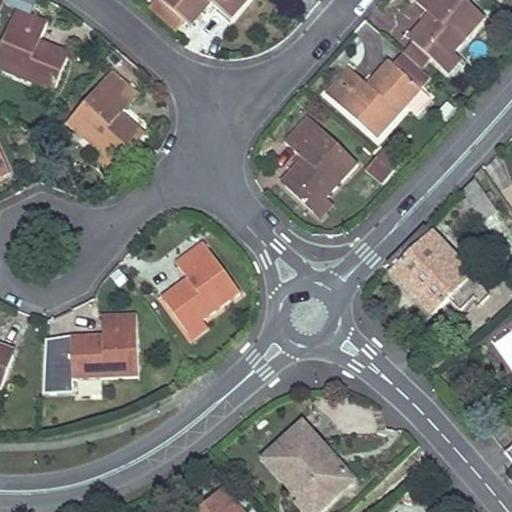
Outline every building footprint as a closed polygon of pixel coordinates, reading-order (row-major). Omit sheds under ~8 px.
[(159,0),(156,0),(150,8),(177,32),(186,23),(159,0)] [(159,0),(186,23),(186,24),(207,0),(208,0),(212,4),(230,20),(248,0),(159,0)] [(208,0),(207,0),(186,24),(191,27),(212,4),(208,0)] [(486,19),(464,0),(412,0),(429,15),(434,19),(413,42),(431,59),(442,68),(454,54),(486,19)] [(16,10),(0,49),(0,72),(53,94),(68,59),(39,47),(41,42),(48,23),(16,10)] [(408,39),(413,42),(434,19),(429,15),(408,39)] [(70,53),(41,42),(39,47),(68,59),(70,53)] [(421,70),(431,59),(413,42),(403,53),(421,70)] [(454,54),(442,68),(449,75),(462,61),(454,54)] [(389,62),(368,86),(372,90),(393,66),(389,62)] [(393,66),(372,90),(368,86),(349,69),(326,95),(378,141),(407,109),(422,92),(393,66)] [(112,73),(67,125),(102,156),(117,169),(142,140),(118,119),(122,114),(138,95),(112,73)] [(416,117),(431,100),(422,92),(407,109),(416,117)] [(142,140),(146,135),(122,114),(118,119),(142,140)] [(358,165),(308,118),(285,143),(302,160),(307,164),(285,187),(313,214),(327,199),(358,165)] [(387,147),(376,158),(393,173),(403,161),(387,147)] [(0,178),(10,174),(0,152),(0,178)] [(110,176),(117,169),(102,156),(95,163),(110,176)] [(376,158),(365,171),(382,186),(393,173),(376,158)] [(285,187),(307,164),(302,160),(281,183),(285,187)] [(475,180),(463,193),(482,222),(496,213),(475,180)] [(327,199),(313,214),(320,221),(334,206),(327,199)] [(472,276),(425,228),(387,266),(394,272),(392,273),(433,315),(449,299),(462,312),(475,298),(484,289),(484,288),(472,276)] [(204,243),(176,264),(188,279),(191,285),(165,304),(187,333),(203,322),(241,294),(204,243)] [(188,279),(162,298),(165,304),(191,285),(188,279)] [(103,343),(71,344),(73,381),(92,380),(139,379),(136,316),(102,317),(102,337),(103,343)] [(209,330),(203,322),(187,333),(193,342),(209,330)] [(15,352),(0,345),(0,352),(13,357),(15,352)] [(0,391),(1,392),(13,357),(0,352),(0,391)] [(92,380),(73,381),(73,391),(93,390),(92,380)] [(303,426),(264,461),(300,501),(308,494),(322,509),(353,482),(303,426)] [(239,511),(221,491),(197,511),(239,511)] [(300,501),(310,511),(319,511),(322,509),(308,494),(300,501)]
